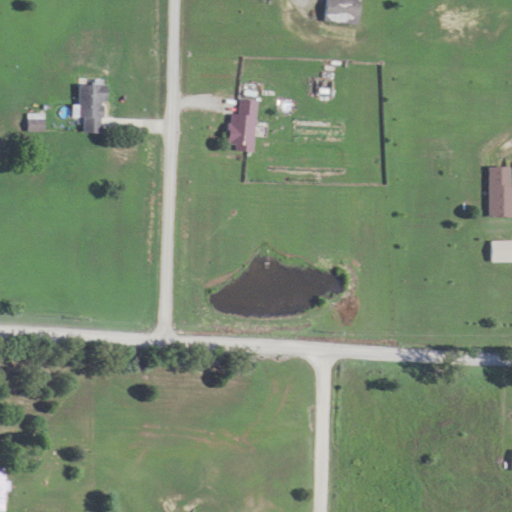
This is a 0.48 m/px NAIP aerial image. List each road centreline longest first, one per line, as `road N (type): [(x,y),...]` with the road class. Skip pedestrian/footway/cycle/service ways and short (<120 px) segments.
road 1 (residential): [(511,360),(0,333)]
road 2 (residential): [(163,345),(175,0)]
road 3 (residential): [(324,511),(329,355)]
